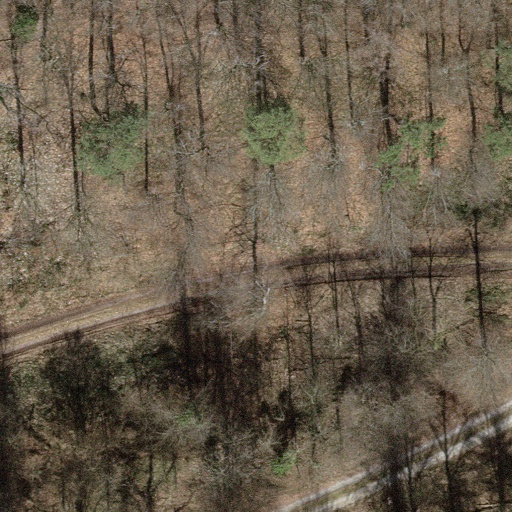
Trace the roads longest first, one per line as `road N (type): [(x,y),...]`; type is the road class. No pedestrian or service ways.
road 1 (track): [(0,349),(46,331),(326,275),(511,260)]
road 2 (track): [(307,511),(511,418)]
